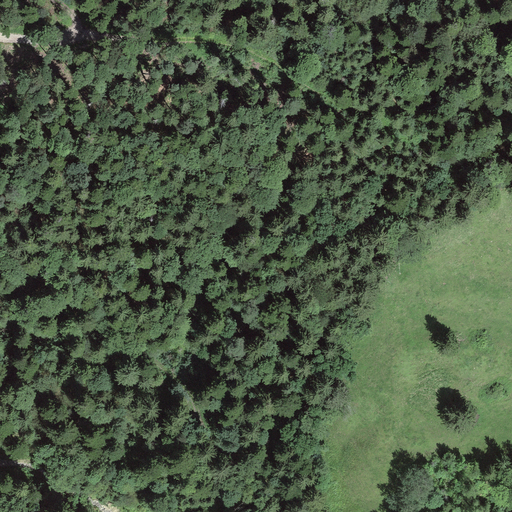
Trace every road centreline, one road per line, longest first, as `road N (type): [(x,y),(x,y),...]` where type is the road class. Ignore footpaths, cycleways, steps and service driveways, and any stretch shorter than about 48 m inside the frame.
road 1 (track): [(511,174),(392,130),(251,49),(0,32)]
road 2 (track): [(0,349),(75,328),(114,336),(169,364),(286,511)]
